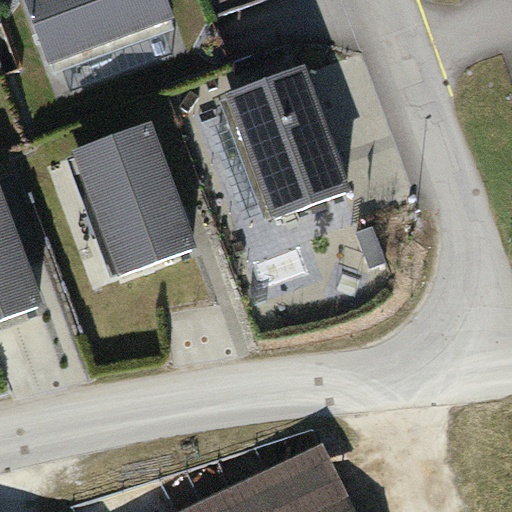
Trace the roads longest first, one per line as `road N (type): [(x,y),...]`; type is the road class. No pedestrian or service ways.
road 1 (residential): [(0,448),(164,407),(488,364)]
road 2 (residential): [(386,0),(476,244),(488,364)]
